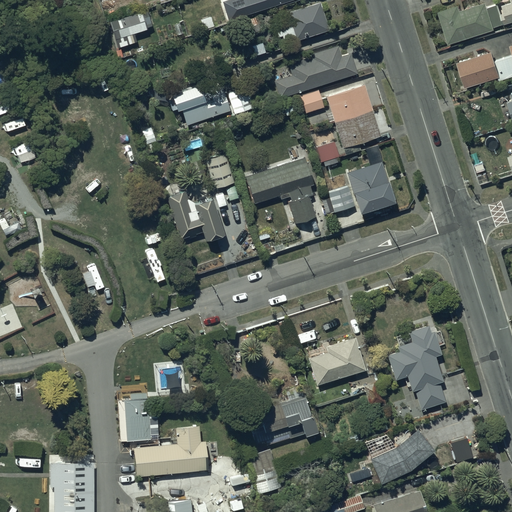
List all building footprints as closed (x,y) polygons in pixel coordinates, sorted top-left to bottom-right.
[(223,0),(220,1),(226,21),(246,15),(245,13),(285,0),(223,0)] [(511,0),(508,0),(509,1),(502,3),(497,5),(496,3),(485,6),(484,1),(458,9),(456,4),(435,11),(446,44),(493,29),(492,26),(511,19),(511,0)] [(317,1),(283,12),(286,22),(271,26),(274,37),(279,35),(282,44),(326,29),(317,1)] [(145,11),(139,13),(138,11),(106,21),(115,47),(134,41),(131,32),(144,28),(143,26),(149,24),(145,11)] [(245,34),(261,28),(257,15),(240,21),(245,34)] [(179,21),(171,24),(175,37),(183,34),(179,21)] [(492,60),(489,51),(454,62),(463,87),(496,76),(497,79),(511,74),(511,43),(507,45),(510,54),(492,60)] [(294,59),(295,61),(286,64),(289,74),(271,80),(276,97),(354,72),(348,52),(339,55),(335,44),(307,53),(308,57),(305,58),(304,56),(294,59)] [(375,81),(362,85),(362,83),(323,95),(343,154),(358,149),(356,142),(378,134),(370,108),(383,104),(375,81)] [(195,82),(166,92),(171,109),(177,107),(183,125),(228,109),(221,90),(201,97),(195,82)] [(245,85),(224,92),(231,113),(252,106),(245,85)] [(316,89),(298,95),(304,112),(322,106),(316,89)] [(293,98),(280,102),(284,114),(297,110),(293,98)] [(332,141),(314,147),(318,161),(337,155),(332,141)] [(354,212),(388,200),(383,183),(386,182),(378,160),(380,160),(374,143),(361,148),(367,163),(343,172),(349,190),(348,190),(346,185),(325,192),(332,211),(351,205),(354,212)] [(222,153),(202,159),(211,187),(231,181),(222,153)] [(302,157),(242,175),(251,203),(276,195),(277,198),(286,196),(287,199),(285,200),(292,222),(313,215),(306,194),(311,193),(308,184),(311,183),(302,157)] [(193,202),(186,198),(183,190),(164,196),(178,238),(187,236),(188,238),(200,234),(202,240),(220,234),(208,197),(193,202)] [(248,236),(239,239),(245,254),(253,252),(248,236)] [(511,246),(500,251),(507,271),(511,269),(511,246)] [(407,390),(412,388),(419,410),(443,402),(437,381),(439,380),(431,355),(438,353),(431,330),(427,331),(425,324),(405,330),(408,340),(393,345),(395,350),(384,354),(392,379),(403,376),(407,390)] [(305,357),(313,384),(363,369),(353,336),(322,345),(324,351),(305,357)] [(26,378),(0,386),(0,396),(29,387),(26,378)] [(374,380),(360,385),(367,406),(381,401),(374,380)] [(43,388),(32,392),(41,416),(52,412),(43,388)] [(305,412),(297,389),(277,396),(278,399),(250,407),(252,414),(243,417),(252,444),(264,440),(265,444),(287,437),(287,438),(314,430),(308,411),(305,412)] [(120,439),(150,437),(146,396),(117,398),(120,439)] [(53,412),(39,418),(46,432),(59,426),(53,412)] [(130,447),(133,476),(205,469),(201,424),(172,427),(174,443),(130,447)] [(368,457),(380,482),(409,469),(433,448),(416,427),(395,445),(368,457)] [(26,432),(25,432),(25,430),(10,430),(10,441),(25,441),(26,441),(26,432)] [(449,441),(455,461),(471,456),(466,436),(449,441)] [(279,486),(268,447),(243,454),(254,493),(279,486)] [(50,487),(50,511),(90,511),(90,461),(90,460),(47,460),(47,487),(50,487)] [(423,511),(416,489),(370,504),(372,511),(423,511)] [(348,511),(362,507),(357,493),(300,511),(348,511)] [(165,511),(190,511),(189,498),(164,500),(165,511)]
